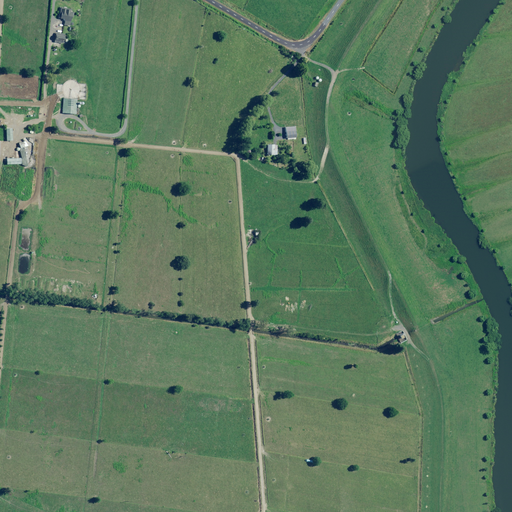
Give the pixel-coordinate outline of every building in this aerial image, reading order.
[(62,8),(62,9),(60,9),(59,19),(64,19),(63,25),(69,26),(70,17),(72,18),(73,13),(70,12),(70,9),(62,8)] [(64,35),(55,33),(54,42),(62,44),(64,35)] [(78,101),(63,99),(61,113),(76,115),(78,101)] [(295,138),(294,127),(285,128),(285,138),(295,138)] [(18,143),(20,151),(22,158),(20,158),(22,166),(27,166),(23,150),(26,149),(25,146),(24,147),(23,142),(18,143)] [(276,145),(267,145),(266,155),(276,155),(276,145)]
